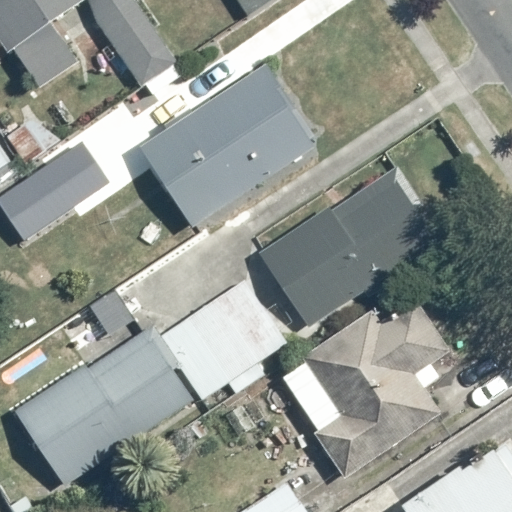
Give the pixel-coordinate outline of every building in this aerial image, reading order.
[(83,4),(87,2),(145,84),(179,60),(136,0),(0,0),(0,36),(12,54),(17,51),(44,89),(84,61),(57,22),(83,4)] [(274,0),(239,0),(251,16),(274,0)] [(312,156),(259,76),(136,156),(189,237),(312,156)] [(0,171),(19,160),(0,131),(0,171)] [(102,136),(14,196),(32,221),(119,162),(102,136)] [(444,238),(397,164),(261,251),(307,324),(444,238)] [(154,325),(18,411),(65,484),(200,399),(288,344),(246,279),(159,334),(154,325)] [(450,357),(422,314),(390,335),(375,312),(280,374),(348,479),(444,416),(426,389),(444,378),(436,366),(450,357)] [(511,511),(511,446),(507,439),(420,496),(403,507),(405,511),(511,511)] [(310,511),(289,481),(242,511),(310,511)]
